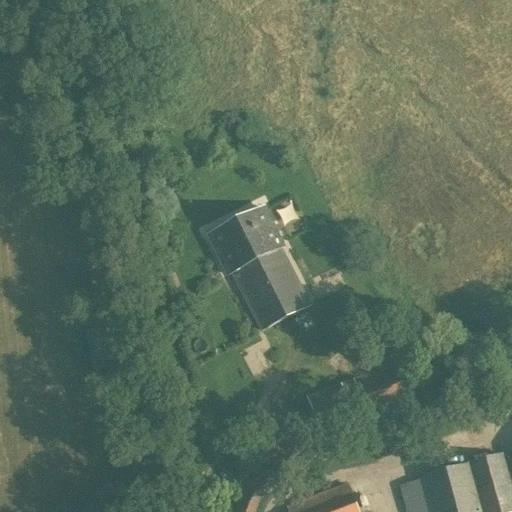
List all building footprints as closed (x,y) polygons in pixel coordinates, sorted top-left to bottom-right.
[(262,209),(208,237),(229,277),(233,275),(263,332),(349,287),(324,238),(285,259),(280,251),(283,250),(262,209)] [(115,367),(109,327),(85,332),(92,371),(115,367)] [(396,363),(308,395),(323,442),(415,407),(396,363)] [(465,427),(490,421),(484,397),(483,398),(459,404),(465,427)] [(299,425),(298,422),(250,437),(258,462),(316,444),(309,422),(299,425)] [(511,457),(501,456),(497,457),(418,480),(398,486),(405,511),(511,511),(511,493),(508,478),(511,477),(511,457)] [(285,484),(275,467),(244,484),(233,511),(255,511),(260,499),(285,484)] [(150,487),(157,502),(183,490),(175,474),(150,487)] [(358,511),(348,484),(286,507),(287,511),(358,511)]
